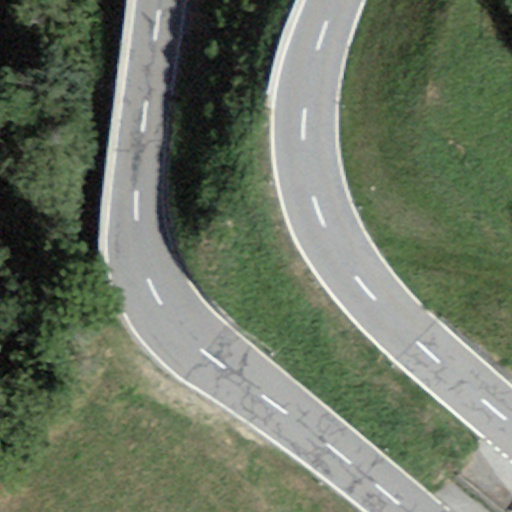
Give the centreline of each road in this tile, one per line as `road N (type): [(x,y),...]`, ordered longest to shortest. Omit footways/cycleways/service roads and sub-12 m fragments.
road 1 (tertiary): [(159,0),(134,206),(136,247),(155,299),(206,353),(410,511)]
road 2 (tertiary): [(511,425),(405,331),(324,224),(304,152),(304,103),(336,0)]
road 3 (track): [(206,353),(237,456),(285,511)]
